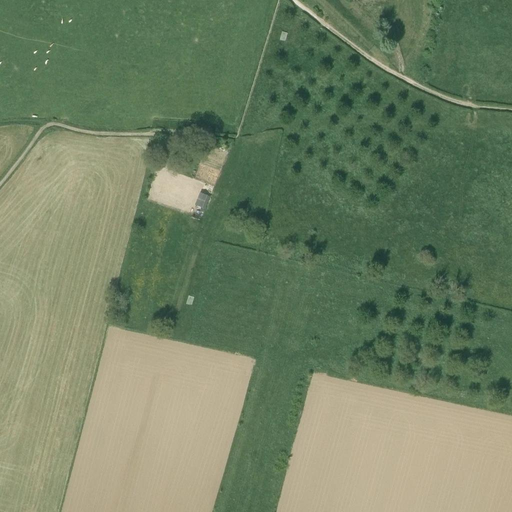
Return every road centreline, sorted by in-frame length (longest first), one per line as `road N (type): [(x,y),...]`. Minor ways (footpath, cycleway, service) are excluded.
road 1 (track): [(292,0),(409,82),(466,106),(511,111)]
road 2 (track): [(0,183),(46,125),(149,134)]
